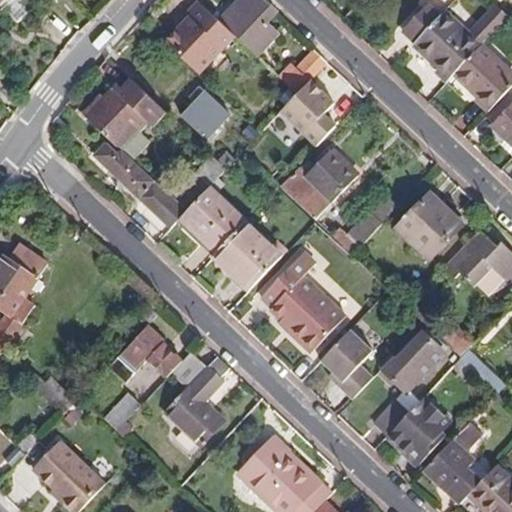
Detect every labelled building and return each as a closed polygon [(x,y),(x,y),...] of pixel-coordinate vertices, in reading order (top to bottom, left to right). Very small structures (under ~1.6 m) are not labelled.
[(0,0),(0,8),(8,0),(0,0)] [(241,0),(220,22),(258,58),(279,35),(268,24),(276,14),(279,12),(266,0),(264,2),(261,0),(241,0)] [(220,22),(199,2),(186,16),(188,18),(178,29),(165,42),(199,75),(235,36),(220,22)] [(414,45),(442,15),(429,3),(401,33),(414,45)] [(434,72),(446,83),(453,76),(483,45),(507,18),(494,5),(468,32),(446,11),(442,15),(414,45),(413,46),(437,69),(434,72)] [(375,15),(365,26),(374,35),(384,24),(375,15)] [(176,26),(178,29),(188,18),(186,16),(176,26)] [(475,101),(487,112),(511,85),(511,72),(483,45),(453,76),(477,98),(475,101)] [(297,95),(328,63),(313,49),(296,67),(292,64),(279,78),(297,95)] [(112,143),(124,148),(139,132),(144,126),(149,131),(167,113),(132,80),(122,90),(116,84),(103,98),(100,95),(80,114),(112,143)] [(297,95),(281,112),(318,146),(337,126),(324,115),(335,104),(311,81),(297,95)] [(187,98),(195,105),(205,93),(198,86),(187,98)] [(182,117),(206,140),(230,115),(206,92),(205,93),(195,105),(182,117)] [(508,142),(511,145),(511,106),(492,127),(508,142)] [(252,143),(260,135),(250,125),(242,133),(252,143)] [(139,132),(124,148),(136,160),(152,144),(139,132)] [(511,156),(511,145),(508,142),(502,147),(511,156)] [(171,229),(180,220),(188,211),(122,150),(118,154),(106,143),(93,157),(171,229)] [(283,187),(317,220),(360,175),(342,158),(344,156),(334,147),(318,164),(309,174),(301,167),(283,187)] [(190,209),(210,187),(227,169),(236,161),(227,153),(219,161),(213,155),(175,196),(190,209)] [(301,167),(309,174),(318,164),(311,157),(301,167)] [(210,187),(190,209),(188,211),(180,220),(216,254),(247,221),(210,187)] [(369,210),(383,223),(399,206),(385,193),(369,210)] [(397,230),(430,262),(464,225),(431,194),(397,230)] [(353,255),(383,223),(369,210),(368,210),(346,234),(338,226),(331,234),(353,255)] [(283,256),(247,221),(216,254),(213,258),(249,292),(283,256)] [(480,231),(462,249),(470,257),(458,270),(456,271),(475,289),(494,269),(511,285),(511,252),(503,244),(499,249),(480,231)] [(0,260),(0,310),(7,315),(0,326),(0,355),(1,356),(11,344),(34,307),(23,300),(30,288),(36,292),(41,283),(36,279),(45,264),(16,246),(7,260),(2,257),(0,260)] [(470,257),(462,249),(450,262),(458,270),(470,257)] [(278,323),(312,354),(347,317),(305,276),(316,265),(304,253),(260,299),(272,311),(270,313),(280,322),(278,323)] [(160,312),(165,307),(156,298),(139,316),(148,325),(149,324),(151,322),(160,312)] [(416,298),(407,308),(422,322),(431,312),(416,298)] [(151,322),(157,328),(167,318),(160,312),(151,322)] [(165,340),(149,324),(148,325),(110,366),(127,382),(149,358),(169,377),(173,373),(184,360),(164,342),(165,340)] [(441,339),(461,359),(470,350),(473,347),(452,328),(441,339)] [(339,389),(352,401),(375,377),(362,365),(374,352),(351,330),(320,362),(333,374),(344,384),(339,389)] [(397,361),(393,357),(382,370),(393,381),(408,394),(446,355),(423,333),(397,361)] [(470,350),(461,359),(477,374),(495,390),(503,381),(470,350)] [(165,415),(201,447),(225,421),(205,403),(224,381),(221,378),(230,368),(219,358),(208,370),(191,353),(184,360),(173,373),(189,389),(165,415)] [(477,374),(461,359),(454,366),(470,382),(477,374)] [(393,381),(382,370),(378,374),(389,385),(393,381)] [(27,381),(45,397),(64,416),(76,403),(75,403),(50,379),(46,384),(34,373),(27,381)] [(339,389),(344,384),(333,374),(328,378),(339,389)] [(105,420),(118,432),(127,422),(141,406),(129,395),(105,420)] [(409,413),(387,437),(417,466),(445,438),(441,434),(451,424),(424,398),(409,413)] [(387,437),(409,413),(395,400),(373,424),(387,437)] [(118,432),(126,440),(135,430),(127,422),(118,432)] [(469,423),(424,470),(461,504),(468,497),(481,482),(469,470),(476,462),(467,453),(483,437),(469,423)] [(18,446),(27,454),(40,441),(29,430),(17,444),(18,446)] [(239,478),(276,511),(316,511),(333,495),(274,440),(262,452),(251,465),(239,478)] [(34,470),(54,490),(63,499),(60,501),(71,511),(80,511),(106,485),(61,442),(34,470)] [(27,454),(18,446),(9,455),(18,464),(27,454)] [(245,459),(251,465),(262,452),(257,447),(245,459)] [(468,497),(483,511),(511,511),(511,478),(498,465),(481,482),(468,497)] [(54,490),(51,493),(60,501),(63,499),(54,490)]
